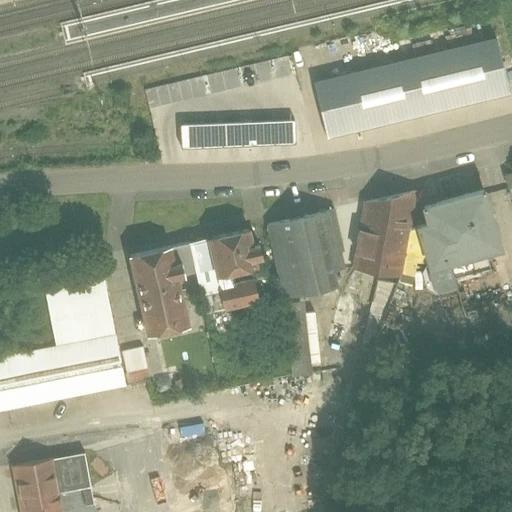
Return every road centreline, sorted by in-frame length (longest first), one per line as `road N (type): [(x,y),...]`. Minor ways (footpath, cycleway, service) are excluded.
road 1 (residential): [(0,190),(299,174),(511,124)]
road 2 (unknown): [(0,448),(323,391),(318,505)]
